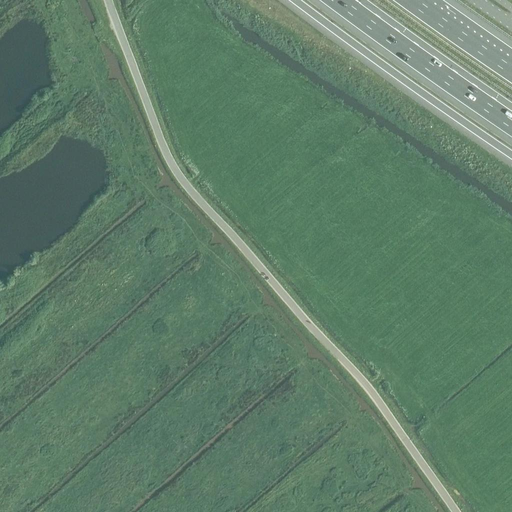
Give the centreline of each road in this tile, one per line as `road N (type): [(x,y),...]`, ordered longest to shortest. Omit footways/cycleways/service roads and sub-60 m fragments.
road 1 (unclassified): [(455,511),(367,387),(173,168),(107,0)]
road 2 (motorway): [(294,0),(511,154)]
road 3 (motorway): [(336,0),(511,124)]
road 4 (unknown): [(355,0),(511,106)]
road 5 (motorway): [(511,69),(412,0)]
